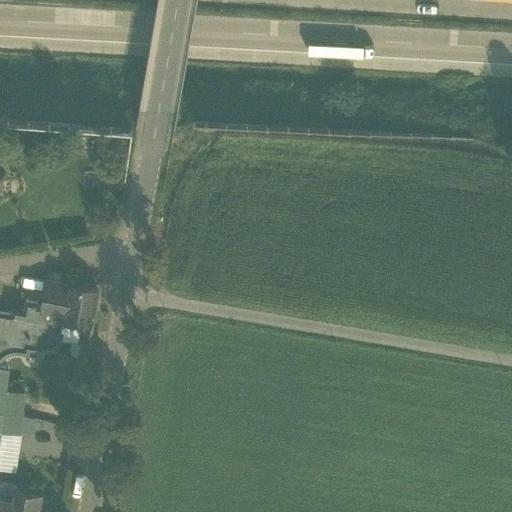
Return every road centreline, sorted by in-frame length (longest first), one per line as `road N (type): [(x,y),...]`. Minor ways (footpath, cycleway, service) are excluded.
road 1 (motorway): [(0,29),(511,58)]
road 2 (unclassified): [(511,359),(124,293)]
road 3 (tertiary): [(130,256),(178,0)]
road 4 (tertiary): [(86,511),(124,293)]
road 5 (motorway): [(511,11),(314,0)]
road 6 (residential): [(130,256),(0,271)]
